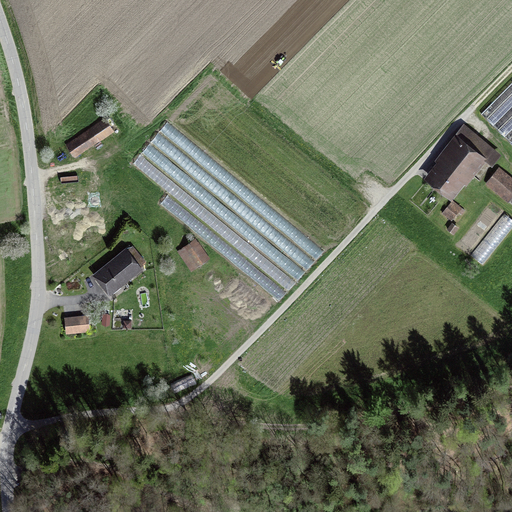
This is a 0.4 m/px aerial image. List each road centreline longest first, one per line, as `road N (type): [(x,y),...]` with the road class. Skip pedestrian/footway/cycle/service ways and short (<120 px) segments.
road 1 (residential): [(470,109),(277,315),(184,400),(9,425)]
road 2 (tertiary): [(0,20),(26,127),(37,260),(37,305),(9,425)]
road 3 (track): [(511,388),(311,425),(163,409)]
